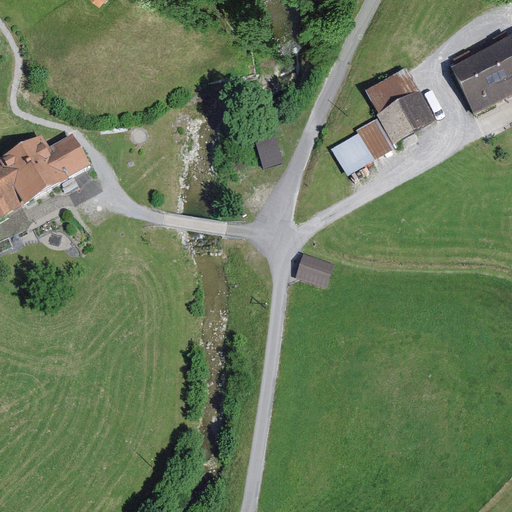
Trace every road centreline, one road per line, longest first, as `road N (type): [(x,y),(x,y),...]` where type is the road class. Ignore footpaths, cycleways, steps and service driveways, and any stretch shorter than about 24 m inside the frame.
road 1 (track): [(248,511),(275,349),(282,209),(308,130),(373,0)]
road 2 (track): [(280,243),(443,144),(452,123),(442,89),(446,55),(501,20)]
road 3 (track): [(80,138),(110,190),(142,214),(280,243)]
